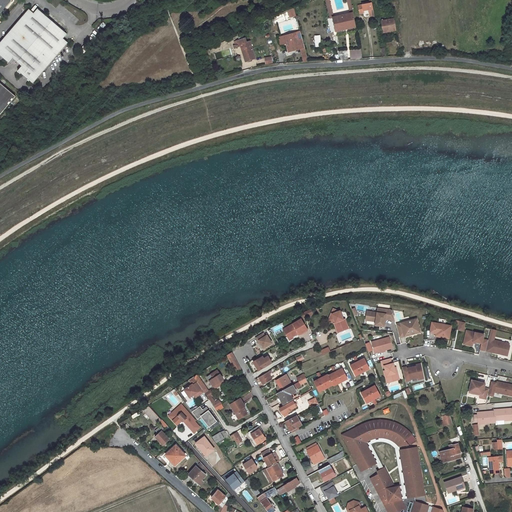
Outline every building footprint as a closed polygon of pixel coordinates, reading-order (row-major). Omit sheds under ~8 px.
[(0,0),(0,13),(11,0),(0,0)] [(324,0),(329,16),(333,15),(329,0),(324,0)] [(371,1),(358,3),(360,10),(365,9),(366,14),(373,13),(371,1)] [(12,58),(21,66),(18,70),(32,83),(68,43),(63,39),(67,35),(37,9),(33,13),(29,9),(0,42),(0,55),(8,63),(12,58)] [(350,26),(350,24),(353,24),(352,15),(337,18),(339,26),(345,25),(345,27),(350,26)] [(392,17),(377,19),(380,33),(395,30),(392,17)] [(294,31),(283,34),(286,49),(289,48),(290,51),(304,47),(301,37),(298,37),(298,35),(295,36),(294,31)] [(254,57),(253,53),(257,52),(255,46),(240,51),(244,61),(254,57)] [(361,49),(349,50),(350,59),(362,59),(361,49)] [(338,51),(338,59),(348,58),(347,50),(338,51)] [(271,56),(264,57),(265,64),(272,63),(271,56)] [(0,114),(16,96),(0,82),(0,114)] [(312,313),(313,308),(303,312),(304,316),(312,313)] [(334,309),(330,317),(335,319),(336,322),(335,323),(339,332),(349,328),(345,318),(344,319),(341,313),(342,312),(334,309)] [(397,325),(394,314),(384,312),(383,316),(379,315),(369,312),(367,320),(376,323),(375,327),(384,329),(386,322),(397,325)] [(297,333),(299,336),(308,331),(302,320),(283,330),(287,337),(286,338),(289,343),(294,340),(292,338),(296,336),(295,334),(297,333)] [(452,325),(432,322),(431,332),(437,333),(444,334),(444,337),(449,338),(452,325)] [(418,323),(398,329),(401,342),(413,339),(412,336),(416,335),(417,338),(422,336),(418,323)] [(486,350),(489,339),(484,337),(485,333),(474,330),(473,333),(467,332),(464,342),(473,344),(474,341),(474,340),(477,340),(483,342),(481,349),(486,350)] [(256,337),(258,341),(259,340),(261,344),(264,348),(272,343),(267,335),(265,336),(263,333),(256,337)] [(393,348),(390,337),(372,342),(375,352),(393,348)] [(489,339),(486,350),(508,355),(510,345),(509,343),(494,339),(495,338),(489,337),(489,339)] [(322,355),(330,352),(328,347),(320,350),(322,355)] [(231,352),(227,355),(236,371),(240,369),(231,352)] [(298,362),(304,359),(302,354),(295,357),(298,362)] [(355,374),(370,368),(364,357),(359,360),(356,355),(354,356),(356,361),(350,364),(355,374)] [(254,362),(259,370),(272,363),(269,357),(265,359),(263,357),(254,362)] [(391,358),(382,361),(383,366),(385,366),(388,376),(390,375),(391,382),(400,379),(398,372),(397,373),(394,363),(392,363),(391,358)] [(408,366),(403,367),(406,381),(411,380),(411,379),(418,377),(418,379),(424,377),(421,363),(418,364),(418,365),(416,366),(408,367),(408,366)] [(333,384),(334,385),(348,378),(343,368),(337,371),(334,365),(332,366),(335,372),(329,375),(333,384)] [(269,372),(260,377),(264,384),(270,380),(268,377),(271,376),(269,372)] [(320,378),(314,381),(320,391),(333,384),(329,375),(328,374),(323,377),(320,372),(318,373),(320,378)] [(196,374),(193,376),(207,397),(209,396),(213,393),(210,389),(207,391),(196,374)] [(210,375),(205,378),(212,388),(213,387),(215,389),(224,383),(222,381),(223,380),(219,374),(212,378),(210,375)] [(287,375),(284,376),(289,387),(293,385),(287,375)] [(284,376),(276,380),(279,384),(282,390),(289,387),(284,376)] [(293,398),(290,393),(296,390),(296,389),(302,386),(302,385),(308,382),(306,378),(299,382),(293,385),(289,387),(282,390),(280,392),(277,393),(283,404),(293,398)] [(488,399),(490,389),(484,388),(485,384),(481,383),(482,382),(472,380),(470,392),(475,393),(475,392),(481,393),(481,397),(488,399)] [(511,384),(497,381),(497,383),(495,390),(495,392),(511,395),(511,384)] [(376,385),(362,393),(367,403),(373,400),(375,404),(378,403),(375,398),(381,395),(376,385)] [(240,398),(230,404),(238,418),(247,413),(243,407),(244,406),(240,398)] [(312,408),(320,404),(316,398),(309,401),(312,408)] [(292,411),(291,409),(299,405),(296,399),(281,407),(280,408),(283,414),(287,411),(288,413),(292,411)] [(148,406),(142,411),(154,424),(160,419),(148,406)] [(199,406),(191,412),(197,419),(200,417),(209,430),(218,424),(206,406),(202,409),(199,406)] [(447,407),(439,409),(442,418),(450,416),(447,407)] [(511,408),(495,410),(495,411),(495,421),(504,420),(511,419),(511,408)] [(177,416),(172,420),(176,425),(181,420),(182,421),(191,413),(188,410),(182,414),(180,412),(176,415),(177,416)] [(495,421),(495,411),(478,412),(478,414),(474,414),(475,421),(478,420),(478,423),(495,422),(495,421)] [(298,425),(296,421),(300,420),(297,415),(286,421),(291,429),(298,425)] [(364,424),(359,427),(358,426),(342,434),(358,464),(364,460),(368,468),(377,463),(366,442),(365,440),(371,437),(374,436),(375,438),(378,437),(386,438),(387,436),(391,437),(391,439),(393,441),(397,435),(404,440),(412,433),(404,427),(397,423),(396,423),(396,424),(389,422),(382,421),(382,420),(371,421),(371,422),(365,424),(364,424)] [(238,442),(243,439),(234,427),(226,432),(228,435),(232,433),(238,442)] [(257,444),(265,438),(259,428),(250,434),(257,444)] [(145,429),(139,436),(142,439),(148,432),(145,429)] [(161,431),(154,437),(161,445),(168,439),(161,431)] [(216,442),(223,437),(219,432),(212,437),(216,442)] [(404,440),(397,435),(393,441),(399,445),(404,440)] [(204,436),(195,443),(199,448),(201,450),(202,449),(207,455),(214,450),(204,436)] [(451,449),(441,452),(442,456),(440,457),(441,460),(443,460),(444,463),(461,458),(460,454),(460,452),(461,452),(459,444),(453,446),(453,444),(450,445),(451,449)] [(175,445),(165,454),(175,464),(185,455),(175,445)] [(308,450),(307,450),(313,461),(323,456),(317,445),(308,450)] [(417,446),(400,449),(402,462),(405,461),(406,464),(403,465),(407,486),(410,485),(411,489),(408,489),(409,497),(427,493),(417,446)] [(199,448),(198,449),(204,457),(207,455),(202,449),(201,450),(199,448)] [(268,449),(262,453),(264,457),(263,458),(268,467),(276,462),(272,453),(271,454),(268,449)] [(328,459),(330,464),(346,455),(344,451),(328,459)] [(502,455),(490,456),(490,465),(489,465),(489,472),(499,471),(498,461),(503,460),(502,455)] [(248,475),(258,468),(251,458),(241,464),(248,475)] [(358,464),(361,471),(368,468),(364,460),(358,464)] [(205,475),(200,471),(204,466),(200,461),(188,474),(198,483),(205,475)] [(268,467),(267,468),(273,480),(282,475),(276,462),(268,467)] [(336,475),(330,464),(319,470),(325,481),(336,475)] [(385,467),(379,470),(381,473),(371,478),(384,504),(385,503),(386,506),(385,507),(388,511),(397,511),(406,508),(406,507),(404,504),(403,503),(401,502),(399,502),(398,502),(398,499),(403,498),(401,485),(394,487),(394,485),(385,467)] [(267,468),(263,469),(270,482),(273,480),(267,468)] [(279,494),(286,490),(285,489),(299,481),(296,477),(276,489),(277,492),(279,494)] [(462,477),(444,482),(448,493),(457,489),(457,487),(465,485),(462,477)] [(259,492),(254,486),(250,489),(255,495),(259,492)] [(263,494),(266,498),(277,492),(276,489),(274,487),(263,494)] [(215,493),(211,497),(220,505),(216,511),(220,511),(225,504),(230,495),(229,493),(226,497),(218,490),(216,493),(215,493)] [(263,494),(257,498),(267,511),(272,511),(275,510),(272,507),(274,505),(272,503),(271,504),(266,498),(263,494)] [(347,511),(350,511),(348,509),(350,504),(353,503),(357,504),(359,506),(360,505),(359,502),(353,500),(348,503),(346,509),(347,511)] [(427,511),(430,504),(417,500),(414,511),(415,511),(427,511)] [(368,511),(365,506),(360,509),(359,506),(357,504),(353,503),(350,504),(348,509),(350,511),(368,511)]
